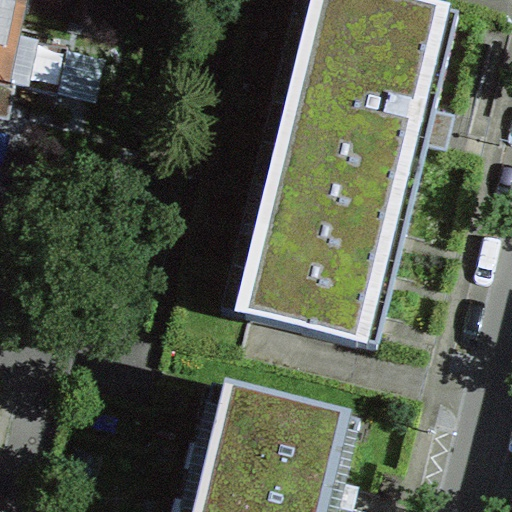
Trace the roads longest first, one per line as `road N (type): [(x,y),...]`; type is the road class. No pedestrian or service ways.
road 1 (residential): [(9,511),(39,373),(34,348),(0,331)]
road 2 (residential): [(511,325),(466,511)]
